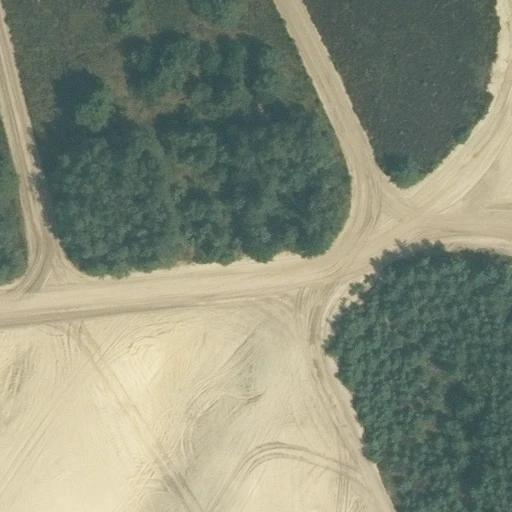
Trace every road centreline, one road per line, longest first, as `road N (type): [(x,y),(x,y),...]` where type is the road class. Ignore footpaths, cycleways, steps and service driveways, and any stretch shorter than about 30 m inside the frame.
road 1 (unknown): [(380,246),(340,262),(227,281),(50,297)]
road 2 (unknown): [(289,0),(380,246)]
road 3 (unknown): [(0,50),(50,297)]
road 4 (unknown): [(380,246),(438,200),(511,104)]
road 5 (unknown): [(380,246),(460,231),(511,238)]
